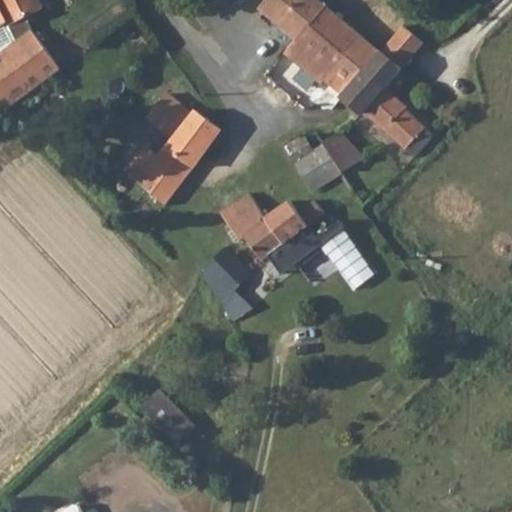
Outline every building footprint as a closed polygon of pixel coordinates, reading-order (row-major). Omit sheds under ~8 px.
[(0,0),(10,19),(46,3),(44,0),(0,0)] [(0,0),(0,22),(0,23),(10,19),(0,0)] [(267,0),(262,6),(300,37),(328,5),(322,0),(267,0)] [(383,54),(328,5),(300,37),(288,50),(324,81),(329,75),(349,94),(383,54)] [(405,25),(391,43),(408,58),(423,41),(405,25)] [(30,26),(0,46),(0,108),(60,68),(30,26)] [(399,67),(408,58),(391,43),(383,54),(399,67)] [(383,54),(349,94),(347,96),(366,114),(370,111),(418,156),(435,136),(406,107),(408,104),(387,85),(401,69),(399,67),(383,54)] [(131,173),(169,206),(206,154),(222,132),(196,110),(194,114),(170,95),(151,117),(177,140),(161,159),(148,148),(132,166),(131,173)] [(345,126),(324,140),(326,142),(345,171),(367,155),(345,126)] [(298,161),(316,149),(306,135),(288,148),(298,161)] [(345,171),(326,142),(316,149),(298,161),(319,189),(345,171)] [(283,246),(289,242),(269,216),(252,193),(223,214),(245,241),(249,238),(276,276),(295,260),(283,246)] [(293,199),(269,216),(289,242),(328,213),(320,201),(303,213),(293,199)] [(347,228),(326,243),(348,274),(369,260),(347,228)] [(256,279),(231,249),(229,251),(208,270),(211,274),(208,276),(212,282),(214,281),(229,303),(256,279)] [(172,452),(191,434),(157,398),(137,416),(172,452)]
